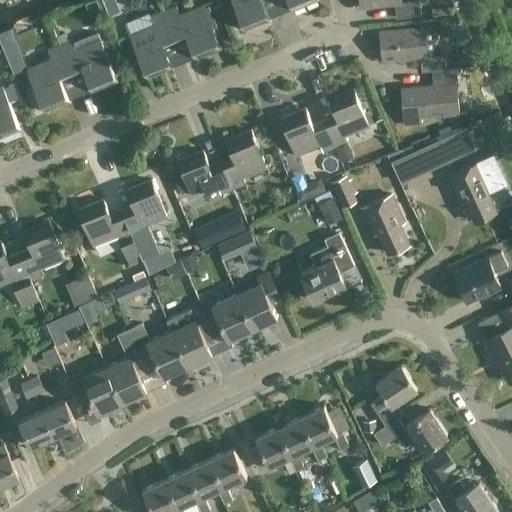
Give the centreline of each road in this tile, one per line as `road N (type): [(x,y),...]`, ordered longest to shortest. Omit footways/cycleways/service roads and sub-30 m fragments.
road 1 (residential): [(23,511),(145,426),(386,320)]
road 2 (residential): [(0,176),(344,36)]
road 3 (residential): [(511,458),(429,337),(386,320)]
